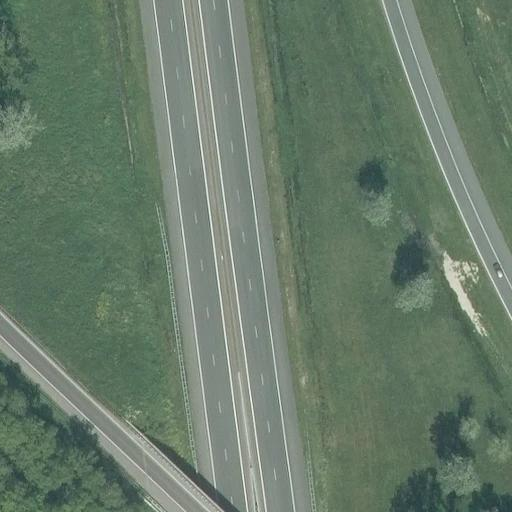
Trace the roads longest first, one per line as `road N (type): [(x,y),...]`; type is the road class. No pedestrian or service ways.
road 1 (motorway): [(284,511),(221,0)]
road 2 (motorway): [(166,0),(228,511)]
road 3 (trunk): [(511,297),(429,106),(393,0)]
road 4 (trunk): [(0,324),(195,511)]
